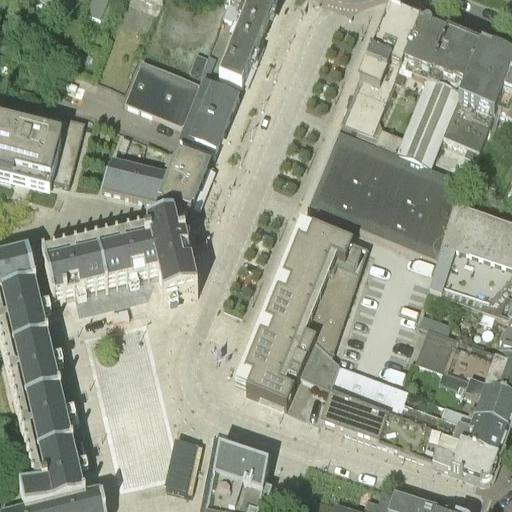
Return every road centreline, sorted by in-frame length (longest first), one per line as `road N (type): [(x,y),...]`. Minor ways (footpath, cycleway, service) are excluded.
road 1 (residential): [(480,511),(203,414),(186,367),(204,320)]
road 2 (unclassified): [(204,320),(321,32),(348,0)]
